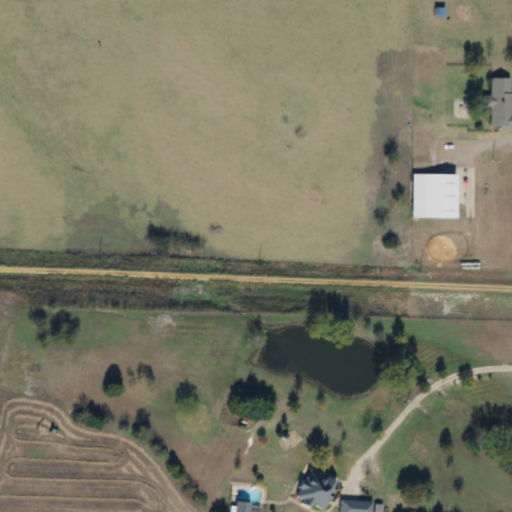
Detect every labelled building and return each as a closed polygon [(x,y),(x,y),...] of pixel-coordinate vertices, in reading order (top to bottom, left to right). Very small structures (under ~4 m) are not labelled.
[(508,79),(487,78),(487,96),(480,96),(480,107),(487,107),(486,128),(507,128),(508,79)] [(408,174),(408,218),(463,218),(463,174),(408,174)] [(316,511),(317,511),(332,483),(303,470),(289,499),(316,511)] [(367,511),(368,502),(336,502),(336,511),(367,511)] [(246,511),(246,503),(231,503),(230,511),(246,511)]
